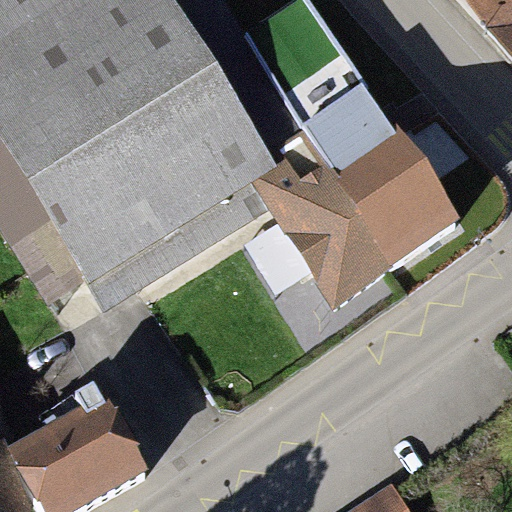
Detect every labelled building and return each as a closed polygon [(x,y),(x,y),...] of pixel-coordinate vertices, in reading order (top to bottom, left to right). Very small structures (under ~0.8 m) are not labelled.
[(213,0),(0,0),(0,152),(92,293),(112,325),(279,221),(332,183),(281,103),(213,0)] [(511,0),(462,0),(490,29),(511,7),(511,0)] [(332,183),(341,195),(398,155),(334,65),(281,103),(332,183)] [(92,293),(0,152),(0,229),(56,316),(92,293)] [(332,183),(279,221),(342,308),(452,230),(398,155),(341,195),(332,183)] [(113,428),(18,481),(35,511),(111,511),(149,491),(113,428)] [(0,511),(35,511),(18,481),(0,432),(0,511)]
